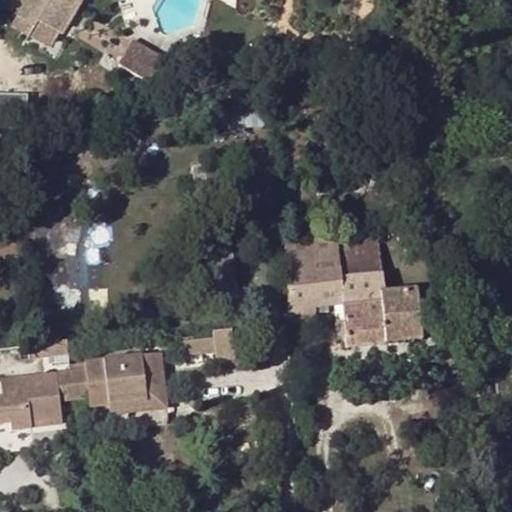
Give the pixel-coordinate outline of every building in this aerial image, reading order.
[(55,0),(36,0),(51,8),(55,0)] [(80,0),(55,0),(51,8),(69,19),(80,0)] [(133,41),(117,67),(151,86),(165,60),(133,41)] [(0,121),(23,122),(23,94),(0,93),(0,121)] [(232,132),(265,129),(262,107),(231,110),(232,132)] [(195,187),(230,182),(228,162),(192,166),(195,187)] [(342,307),(338,253),(336,241),(336,238),(285,242),(289,311),(315,309),(342,307)] [(338,253),(374,250),(378,250),(377,238),(336,241),(338,253)] [(234,296),(230,245),(205,247),(210,299),(234,296)] [(378,294),(374,250),(338,253),(342,307),(344,324),(336,324),(336,339),(345,339),(346,349),(422,342),(417,290),(378,294)] [(315,309),(289,311),(290,328),(317,325),(315,309)] [(141,355),(103,360),(109,408),(110,418),(168,411),(167,401),(146,404),(141,357),(141,355)] [(162,355),(141,355),(141,357),(146,404),(167,401),(162,355)] [(85,370),(12,379),(14,397),(2,398),(0,398),(0,427),(10,426),(10,433),(27,431),(26,426),(62,422),(60,404),(89,401),(90,411),(109,408),(103,360),(85,363),(85,370)] [(14,397),(12,379),(0,380),(0,381),(2,398),(14,397)] [(171,462),(164,422),(145,426),(149,450),(138,452),(140,466),(171,462)]
